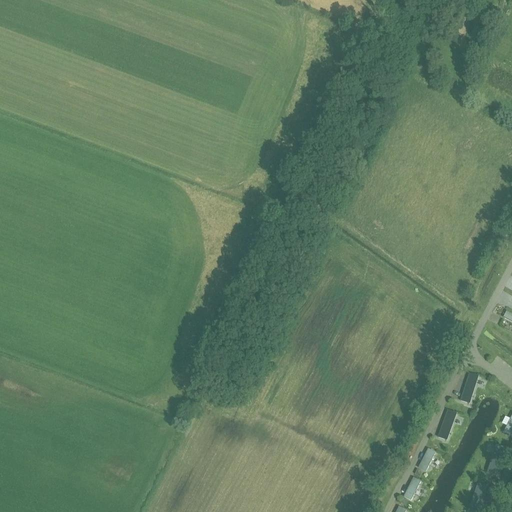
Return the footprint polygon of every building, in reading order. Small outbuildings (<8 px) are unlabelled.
[(511,322),(511,314),(506,312),(503,318),(511,322)] [(461,401),(470,404),(475,388),(474,387),(477,377),(469,375),(461,401)] [(438,438),(447,441),(453,425),(452,424),(456,414),(448,411),(438,438)] [(488,473),(497,476),(506,449),(498,447),(494,457),(493,456),(488,473)] [(419,468),(426,472),(436,453),(428,450),(419,468)] [(411,501),(421,482),(414,479),(404,497),(411,501)] [(469,511),(471,511),(478,511),(487,488),(479,485),(476,495),(475,495),(469,511)]
